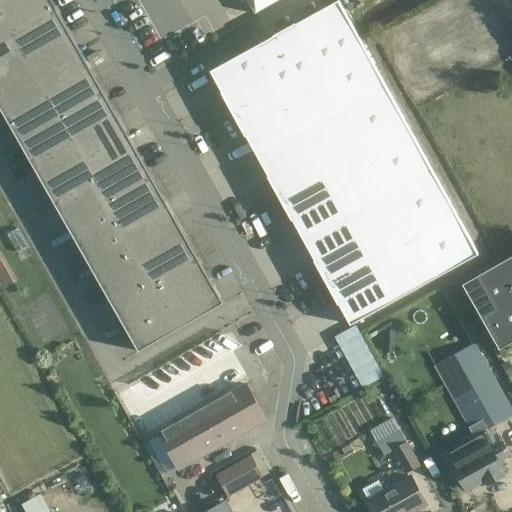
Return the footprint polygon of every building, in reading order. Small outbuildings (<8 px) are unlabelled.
[(0,0),(0,105),(139,351),(225,303),(52,0),(0,0)] [(247,0),(256,14),(280,0),(247,0)] [(274,35),(298,79),(363,43),(339,0),(297,24),(296,23),(274,35)] [(211,71),(223,92),(222,93),(234,114),(298,79),(274,35),(211,71)] [(246,136),(247,136),(258,156),(386,85),(363,43),(298,79),(234,114),(246,136)] [(268,177),(281,199),(409,128),(386,85),(258,156),(269,176),(268,177)] [(292,220),(293,220),(304,240),(432,169),(409,128),(281,199),(292,220)] [(315,260),(327,282),(455,211),(432,169),(304,240),(315,260)] [(479,254),(455,211),(327,282),(339,304),(340,304),(351,325),(479,254)] [(2,253),(0,254),(0,285),(2,289),(16,282),(2,253)] [(511,256),(463,284),(500,349),(511,342),(511,256)] [(364,384),(385,373),(363,331),(342,341),(364,384)] [(436,365),(475,436),(511,415),(511,409),(474,344),(436,365)] [(180,466),(264,419),(245,387),(161,434),(180,466)] [(501,441),(453,468),(466,491),(485,480),(488,485),(504,476),(501,471),(503,470),(499,462),(509,456),(501,441)] [(407,472),(420,465),(407,443),(394,450),(407,472)] [(264,478),(253,457),(217,477),(229,498),(264,478)] [(412,511),(427,504),(411,475),(367,501),(373,511),(412,511)] [(232,511),(226,501),(207,511),(232,511)]
